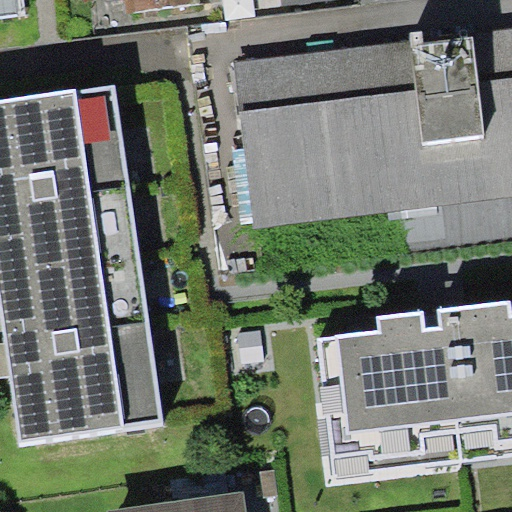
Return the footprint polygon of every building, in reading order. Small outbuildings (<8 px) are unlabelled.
[(24,0),(0,0),(0,17),(26,14),(24,0)] [(125,0),(128,13),(212,1),(211,0),(125,0)] [(410,40),(234,62),(255,229),(511,196),(511,25),(470,30),(471,37),(411,44),(410,40)] [(76,89),(0,99),(0,303),(6,343),(8,359),(11,376),(20,441),(164,420),(115,85),(77,90),(76,89)] [(379,331),(317,338),(333,476),(511,455),(511,303),(511,299),(449,306),(438,307),(440,326),(426,327),(424,310),(377,315),(379,331)] [(8,359),(6,343),(0,343),(0,377),(11,376),(8,359)] [(246,511),(244,492),(108,510),(108,511),(246,511)]
